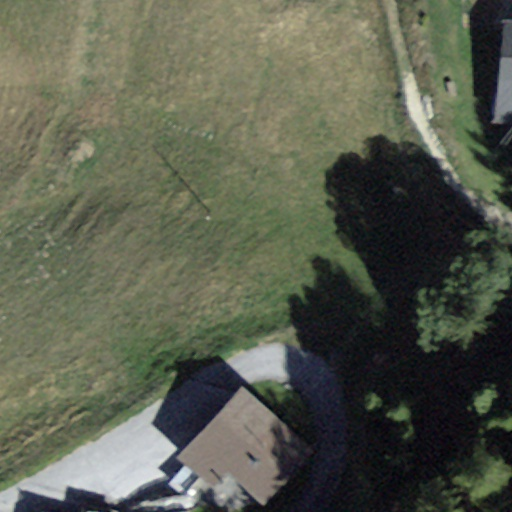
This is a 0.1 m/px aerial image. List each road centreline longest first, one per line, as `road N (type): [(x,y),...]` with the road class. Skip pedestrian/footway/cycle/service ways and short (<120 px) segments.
road 1 (track): [(511,332),(456,394),(403,511)]
road 2 (track): [(445,32),(468,155),(484,178),(511,195)]
